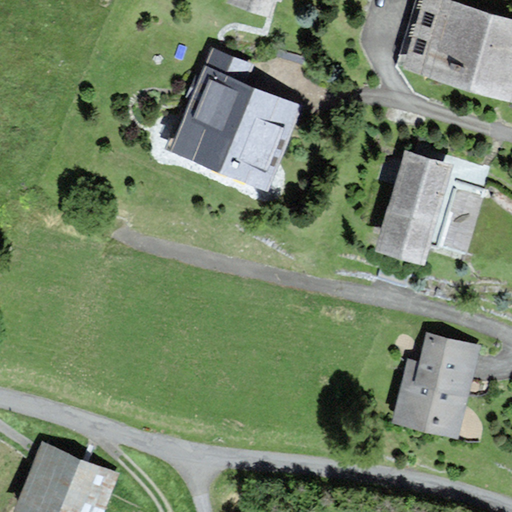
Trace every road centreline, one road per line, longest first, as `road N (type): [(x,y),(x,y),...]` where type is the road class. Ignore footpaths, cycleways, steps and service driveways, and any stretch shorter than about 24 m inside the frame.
road 1 (residential): [(511,336),(391,297),(161,247)]
road 2 (residential): [(192,453),(434,485),(511,509)]
road 3 (residential): [(0,398),(192,453)]
road 4 (residential): [(511,135),(360,92)]
